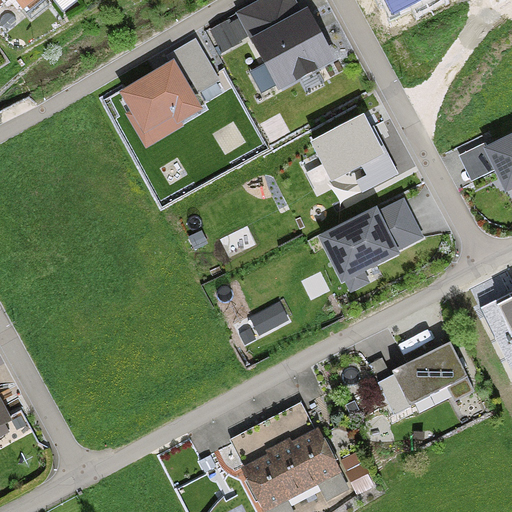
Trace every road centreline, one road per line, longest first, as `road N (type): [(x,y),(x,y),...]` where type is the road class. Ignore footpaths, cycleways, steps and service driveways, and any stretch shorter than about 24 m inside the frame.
road 1 (residential): [(483,265),(79,480)]
road 2 (residential): [(336,0),(483,265)]
road 3 (residential): [(0,136),(239,0)]
road 4 (residential): [(0,337),(79,480)]
